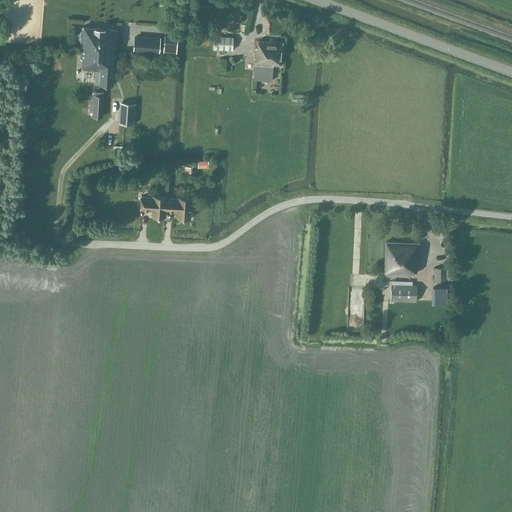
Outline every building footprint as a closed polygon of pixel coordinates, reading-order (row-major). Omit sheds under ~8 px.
[(113,85),(115,50),(117,30),(117,29),(83,27),(83,28),(81,58),(83,58),(82,69),(101,70),(100,84),(95,84),(113,85)] [(166,36),(165,52),(178,53),(179,37),(166,36)] [(214,36),(213,49),(233,50),(234,37),(214,36)] [(159,52),(160,39),(135,37),(134,50),(159,52)] [(282,66),(284,42),(259,41),(259,48),(257,47),(254,80),(272,81),(273,65),(282,66)] [(219,66),(229,66),(230,57),(219,56),(219,66)] [(301,90),(290,90),(291,101),(301,100),(301,90)] [(120,123),(134,124),(136,104),(122,103),(120,123)] [(200,196),(192,196),(192,205),(208,206),(208,193),(200,192),(200,196)] [(153,210),(152,216),(165,217),(166,211),(165,211),(166,198),(166,197),(153,196),(153,197),(141,196),(141,209),(153,210)] [(165,211),(166,211),(178,211),(177,217),(190,218),(191,198),(178,197),(178,198),(166,198),(165,211)] [(386,271),(414,272),(416,273),(416,265),(419,265),(420,243),(387,242),(386,271)] [(373,265),(360,265),(360,278),(372,278),(373,265)] [(435,268),(435,285),(446,285),(452,285),(453,285),(453,268),(435,268)] [(416,285),(392,284),(392,300),(416,301),(416,285)] [(361,311),(362,288),(349,288),(348,324),(358,324),(358,311),(361,311)]
